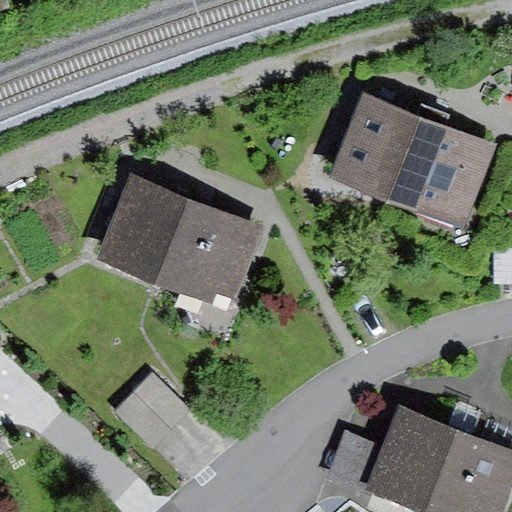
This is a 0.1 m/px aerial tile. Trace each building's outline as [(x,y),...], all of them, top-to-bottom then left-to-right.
[(7,0),(0,0),(0,12),(11,9),(7,0)] [(500,146),(364,96),(333,181),(445,222),(448,212),(472,221),(500,146)] [(267,229),(131,177),(98,262),(211,305),(216,293),(239,302),(267,229)] [(153,373),(119,410),(158,445),(191,407),(153,373)] [(511,511),(511,454),(458,434),(399,412),(386,448),(369,493),(418,511),(511,511)] [(369,493),(386,448),(346,433),(328,481),(369,493)]
